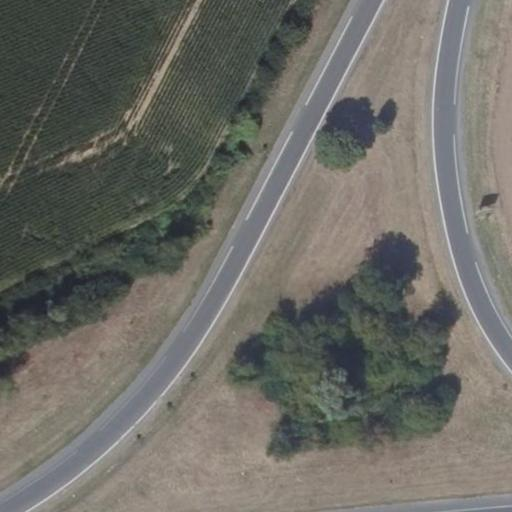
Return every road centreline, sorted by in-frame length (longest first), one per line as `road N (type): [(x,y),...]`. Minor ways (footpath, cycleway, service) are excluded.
road 1 (trunk): [(372,0),(199,327),(107,439),(7,511)]
road 2 (trunk): [(511,353),(474,287),(452,203),(444,120),(461,0)]
